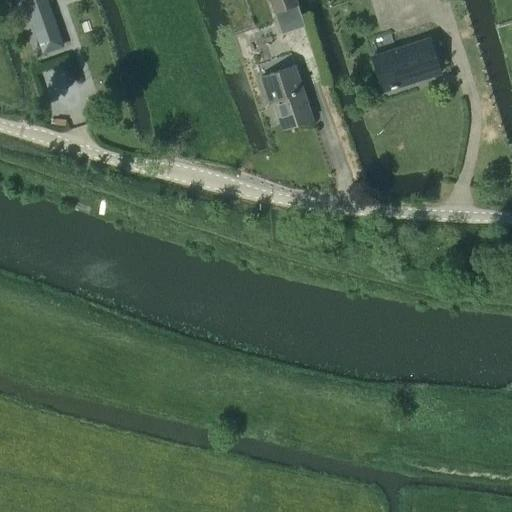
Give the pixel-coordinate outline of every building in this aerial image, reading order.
[(24,0),(43,52),(61,46),(45,0),(24,0)] [(269,0),(274,13),(297,5),(295,0),(269,0)] [(275,17),(242,26),(248,48),(281,39),(275,17)] [(439,73),(428,37),(371,55),(383,91),(439,73)] [(312,119),(295,65),(260,76),(268,102),(273,101),(281,129),(312,119)]
